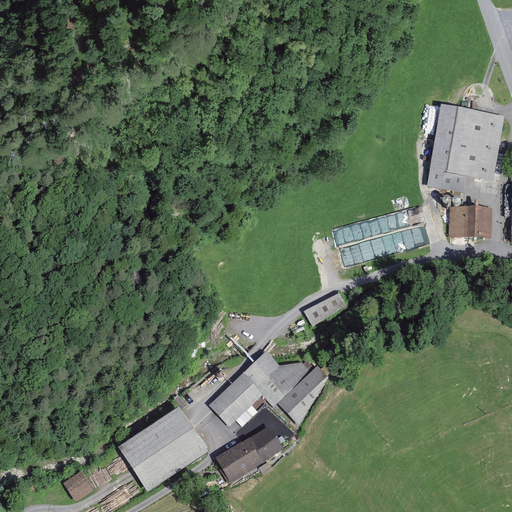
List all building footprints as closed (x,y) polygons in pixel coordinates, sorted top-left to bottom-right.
[(506,121),(443,110),(428,190),(465,197),(468,182),(494,187),(506,121)] [(492,212),(449,211),(448,241),(491,242),(492,212)] [(314,328),(346,308),(339,296),(305,314),(314,328)] [(266,354),(211,407),(230,427),(262,397),(282,418),(286,414),(288,416),(327,378),(318,369),(312,375),(302,364),(279,368),(266,354)] [(179,410),(118,450),(148,494),(208,454),(179,410)] [(265,429),(217,460),(231,483),(280,451),(265,429)] [(99,456),(65,479),(78,498),(112,475),(99,456)]
